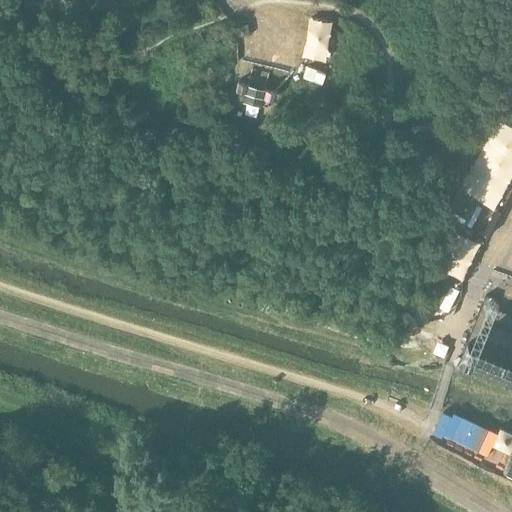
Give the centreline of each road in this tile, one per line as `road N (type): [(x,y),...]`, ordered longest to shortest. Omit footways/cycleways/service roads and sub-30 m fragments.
road 1 (track): [(0,311),(321,416),(509,511)]
road 2 (unknown): [(0,285),(354,395),(511,472)]
road 3 (track): [(0,229),(82,262),(305,328),(392,341)]
road 4 (track): [(0,401),(60,433),(100,469)]
